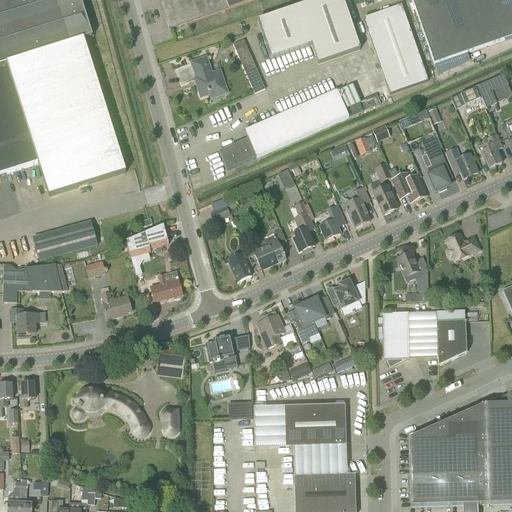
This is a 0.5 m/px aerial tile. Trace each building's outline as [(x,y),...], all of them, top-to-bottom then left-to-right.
[(0,0),(0,177),(8,175),(38,166),(48,198),(125,174),(83,41),(92,38),(87,23),(91,22),(90,18),(86,19),(86,18),(80,0),(0,0)] [(158,0),(169,30),(255,0),(158,0)] [(361,47),(344,0),(311,0),(259,18),(273,57),(313,43),(319,61),(361,47)] [(511,36),(511,0),(410,0),(433,64),(511,36)] [(361,27),(392,101),(429,85),(397,12),(361,27)] [(244,42),(233,46),(254,95),(265,91),(244,42)] [(211,76),(205,60),(191,65),(199,86),(196,87),(201,98),(210,95),(209,92),(215,90),(216,93),(220,96),(223,94),(225,90),(219,73),(211,76)] [(503,76),(476,89),(485,110),(497,105),(511,98),(506,87),(507,86),(503,76)] [(480,100),(475,89),(460,96),(465,107),(480,100)] [(344,110),(337,93),(244,133),(248,141),(218,153),(226,172),(362,114),(363,115),(384,106),(379,95),(344,110)] [(433,127),(441,123),(436,110),(427,114),(433,127)] [(417,115),(408,119),(411,127),(421,123),(429,120),(426,111),(417,115)] [(377,145),(390,139),(385,127),(372,133),(377,145)] [(501,165),(495,152),(501,149),(496,137),(487,141),(490,147),(486,148),(487,151),(480,154),(484,163),(486,163),(489,170),(501,165)] [(371,153),(364,140),(355,144),(360,157),(371,153)] [(352,152),(354,159),(359,158),(353,144),(331,152),(334,159),(352,152)] [(436,145),(419,152),(422,158),(425,156),(430,167),(425,170),(426,170),(428,176),(427,176),(435,193),(438,192),(439,194),(446,190),(446,189),(449,187),(447,182),(452,179),(436,145)] [(460,160),(456,151),(445,155),(452,172),(458,170),(463,181),(478,175),(469,157),(460,160)] [(380,185),(391,180),(385,166),(374,171),(380,185)] [(298,168),(289,172),(292,179),(301,175),(300,173),(298,168)] [(287,172),(277,177),(281,184),(285,182),(288,189),(294,187),(287,172)] [(410,180),(407,174),(391,181),(400,201),(408,198),(410,204),(425,198),(416,178),(410,180)] [(383,217),(397,211),(387,188),(372,194),(383,217)] [(354,229),(370,222),(363,206),(369,203),(363,190),(352,194),(355,202),(344,207),(354,229)] [(233,221),(231,214),(225,200),(213,205),(216,212),(209,215),(213,225),(229,218),(230,222),(233,221)] [(303,257),(313,252),(311,249),(314,248),(308,232),(313,229),(302,204),(294,207),(299,219),(297,219),(303,232),(291,237),(298,255),(301,253),(303,257)] [(325,243),(340,236),(335,222),(342,219),(337,208),(327,212),(332,223),(319,229),(325,243)] [(148,221),(140,223),(142,229),(152,226),(150,220),(148,221)] [(33,241),(39,265),(98,248),(91,224),(32,240),(33,241)] [(144,235),(125,243),(129,260),(150,254),(149,251),(169,246),(166,236),(163,226),(144,235)] [(126,241),(133,239),(129,227),(122,229),(126,241)] [(266,248),(253,254),(257,264),(261,272),(285,262),(278,246),(285,242),(280,231),(273,235),(274,238),(277,244),(266,248)] [(463,244),(459,236),(445,243),(454,264),(469,257),(468,257),(479,252),(474,240),(463,244)] [(237,284),(251,278),(241,256),(246,254),(242,245),(237,247),(240,256),(227,261),(237,284)] [(419,273),(414,263),(410,255),(396,261),(405,279),(406,279),(408,283),(414,281),(412,276),(418,289),(418,294),(428,294),(427,269),(419,273)] [(88,280),(106,276),(102,263),(85,267),(88,280)] [(55,267),(62,294),(68,293),(61,266),(55,267)] [(17,293),(62,294),(55,267),(26,270),(17,272),(9,267),(4,267),(4,279),(3,279),(3,292),(17,293)] [(171,301),(182,298),(175,274),(164,277),(158,278),(160,286),(150,288),(154,304),(171,300),(171,301)] [(332,289),(326,292),(333,308),(339,305),(341,310),(344,317),(361,310),(359,306),(361,305),(364,304),(364,288),(356,291),(355,288),(352,290),(349,284),(348,282),(347,283),(346,281),(340,284),(341,286),(339,287),(340,290),(334,292),(333,293),(332,289)] [(511,287),(502,292),(511,313),(511,287)] [(111,302),(109,295),(107,289),(101,291),(101,297),(103,304),(102,305),(107,322),(120,319),(120,317),(131,313),(127,298),(111,302)] [(320,309),(316,300),(305,305),(314,324),(324,319),(325,322),(331,319),(325,306),(320,309)] [(314,324),(305,305),(294,310),(298,319),(293,321),(299,334),(304,331),(303,328),(314,324)] [(20,319),(20,313),(11,313),(12,326),(18,326),(18,338),(36,337),(35,325),(46,325),(45,317),(20,319)] [(390,369),(405,361),(409,361),(409,359),(413,357),(409,349),(408,315),(382,316),(383,362),(386,362),(390,369)] [(267,350),(281,344),(278,337),(284,334),(276,318),(264,323),(269,335),(262,338),(265,344),(259,346),(262,352),(267,350)] [(438,368),(466,354),(465,323),(436,324),(438,368)] [(231,341),(230,338),(224,340),(224,339),(223,339),(223,340),(219,341),(219,340),(218,340),(219,341),(212,342),(213,345),(205,347),(209,365),(212,364),(216,363),(217,364),(219,363),(219,362),(223,361),(225,369),(236,367),(234,354),(233,352),(236,352),(234,340),(231,341)] [(345,371),(341,363),(333,367),(336,375),(345,371)] [(306,364),(288,372),(292,383),(310,374),(306,364)] [(332,372),(328,365),(321,368),(324,376),(332,372)] [(290,380),(286,371),(278,374),(282,383),(290,380)] [(11,386),(10,384),(5,385),(5,386),(0,386),(0,419),(3,419),(2,409),(8,409),(7,401),(12,401),(12,386),(11,386)] [(21,409),(28,409),(27,401),(34,401),(33,385),(21,385),(22,399),(20,399),(21,409)] [(98,395),(91,393),(91,389),(90,389),(88,389),(86,390),(84,391),(82,392),(80,393),(79,394),(81,396),(75,403),(74,403),(74,404),(75,404),(78,407),(77,410),(76,411),(75,411),(75,412),(74,413),(73,414),(73,415),(73,416),(74,417),(74,418),(76,420),(78,421),(80,421),(81,420),(82,420),(82,419),(83,418),(84,418),(84,417),(84,416),(84,415),(85,415),(87,416),(90,416),(92,416),(94,416),(96,415),(98,414),(101,413),(105,410),(106,410),(108,410),(112,411),(116,412),(120,414),(124,418),(129,423),(130,425),(132,428),(131,428),(131,430),(131,431),(131,432),(132,433),(133,435),(133,436),(134,437),(135,437),(137,438),(138,438),(139,438),(140,438),(142,438),(143,438),(144,437),(145,437),(146,436),(147,435),(148,434),(148,432),(148,431),(148,430),(148,429),(148,427),(147,426),(147,425),(146,424),(145,423),(144,424),(145,424),(136,428),(133,423),(130,418),(138,411),(136,409),(132,405),(126,401),(123,399),(118,397),(114,396),(109,395),(107,395),(102,395),(98,395)] [(439,427),(409,440),(409,446),(411,508),(451,507),(462,507),(462,511),(477,511),(478,506),(487,506),(511,505),(511,394),(506,397),(507,406),(485,406),(476,410),(474,411),(439,427)] [(252,404),(229,405),(230,421),(253,420),(252,404)] [(285,449),(346,447),(345,406),(284,408),(285,449)] [(160,415),(159,417),(159,420),(160,422),(162,424),(162,426),(179,426),(179,410),(169,410),(169,408),(167,408),(165,409),(163,411),(161,412),(160,415)] [(9,425),(18,425),(17,411),(8,411),(9,425)] [(11,454),(19,453),(19,438),(11,438),(11,454)] [(21,453),(29,453),(29,443),(21,443),(21,453)] [(355,492),(354,476),(294,478),(294,511),(355,511),(355,501),(358,501),(358,492),(355,492)] [(20,505),(19,511),(31,511),(32,505),(27,505),(27,481),(21,481),(21,483),(20,483),(20,493),(19,505),(20,505)] [(87,505),(87,507),(94,507),(94,501),(101,501),(101,496),(87,491),(87,505)] [(128,504),(113,499),(112,505),(120,505),(120,509),(127,510),(128,504)] [(62,511),(63,502),(51,502),(51,511),(62,511)]
